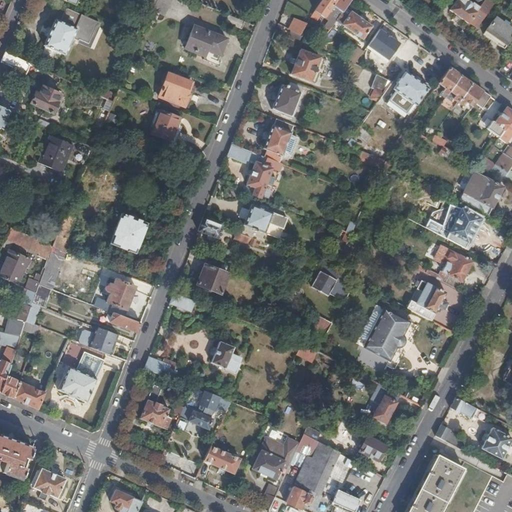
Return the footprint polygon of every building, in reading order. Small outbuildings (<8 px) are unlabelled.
[(157,0),(153,11),(159,14),(165,17),(172,0),(157,0)] [(345,8),(350,0),(322,0),(311,16),(317,20),(320,15),(324,18),(330,10),(339,17),(345,8)] [(456,0),(449,10),(467,23),(468,21),(479,6),(474,2),(472,1),(471,3),(467,0),(456,0)] [(479,6),(468,21),(476,27),(494,2),(491,0),(473,0),(474,2),(479,6)] [(98,23),(67,8),(60,22),(56,20),(51,30),(51,29),(47,35),(48,36),(45,45),(46,46),(43,54),(52,59),(56,51),(64,55),(72,37),(87,43),(95,26),(97,27),(98,23)] [(371,27),(345,8),(339,17),(336,21),(362,40),(371,27)] [(149,17),(148,20),(155,23),(159,14),(153,11),(151,11),(149,17)] [(228,15),(224,24),(240,30),(244,22),(228,15)] [(302,34),(305,21),(291,17),(287,30),(302,34)] [(509,40),(511,41),(511,28),(496,17),(483,34),(503,48),(509,40)] [(185,49),(218,62),(227,40),(193,26),(185,49)] [(302,44),(316,49),(320,43),(305,37),(302,44)] [(354,64),(363,52),(356,48),(347,61),(354,64)] [(291,74),(310,82),(319,58),(300,50),(291,74)] [(30,64),(5,52),(1,63),(25,74),(30,64)] [(401,67),(400,66),(389,58),(378,75),(391,82),(401,67)] [(459,75),(449,67),(437,84),(443,89),(440,94),(444,97),(445,95),(459,75)] [(426,89),(404,72),(400,79),(399,79),(395,83),(396,84),(393,90),(415,106),(426,89)] [(191,84),(191,83),(168,74),(159,97),(184,107),(187,99),(184,98),(190,83),(191,84)] [(470,83),(459,75),(445,95),(456,103),(470,83)] [(391,82),(383,78),(376,90),(375,89),(371,98),(377,101),(377,102),(391,82)] [(482,92),(470,83),(456,103),(462,107),(464,104),(471,108),(474,103),(482,92)] [(271,109),(291,117),(300,93),(281,85),(271,109)] [(30,104),(52,113),(60,95),(42,86),(38,94),(35,93),(30,104)] [(107,99),(108,99),(109,97),(111,92),(103,88),(100,95),(107,99)] [(491,97),(482,92),(474,103),(482,108),(491,97)] [(104,108),(108,111),(113,101),(109,99),(108,99),(104,108)] [(0,138),(12,113),(0,107),(0,138)] [(511,118),(511,112),(506,108),(494,123),(491,121),(486,129),(498,138),(511,118)] [(151,134),(171,142),(177,125),(180,119),(160,111),(151,134)] [(511,118),(498,138),(505,144),(511,134),(511,118)] [(293,126),(276,119),(273,125),(272,125),(263,149),(266,150),(264,157),(279,163),(289,137),(293,126)] [(350,139),(356,143),(370,123),(364,119),(350,139)] [(177,125),(171,142),(175,143),(181,126),(177,125)] [(326,137),(340,142),(343,135),(329,130),(326,137)] [(70,146),(47,136),(36,163),(59,173),(70,146)] [(346,146),(352,148),(356,143),(350,139),(346,146)] [(278,172),(281,164),(279,163),(264,157),(231,145),(226,157),(246,164),(248,163),(249,161),(254,163),(246,185),(244,192),(259,198),(271,169),(278,172)] [(511,149),(499,169),(482,161),(479,166),(503,178),(511,164),(511,149)] [(384,161),(383,160),(362,152),(359,158),(366,162),(380,169),(384,161)] [(473,174),(493,204),(501,187),(474,172),(473,174)] [(493,204),(473,174),(459,201),(487,215),(493,204)] [(71,198),(76,185),(69,182),(64,195),(71,198)] [(244,226),(240,234),(260,241),(263,243),(266,235),(278,239),(286,219),(251,204),(242,225),(244,226)] [(425,228),(463,247),(466,241),(468,242),(480,219),(467,212),(467,211),(466,210),(465,211),(461,209),(461,210),(459,209),(457,210),(453,216),(451,216),(448,221),(447,220),(442,228),(429,221),(425,228)] [(110,244),(135,255),(147,224),(121,214),(110,244)] [(66,215),(52,247),(65,252),(67,253),(72,242),(67,239),(75,219),(66,215)] [(222,227),(202,219),(197,231),(207,235),(206,239),(215,243),(217,238),(217,239),(222,227)] [(372,220),(371,223),(373,229),(375,229),(378,228),(380,225),(381,225),(380,220),(378,221),(375,219),(372,220)] [(351,234),(354,225),(350,223),(346,232),(351,234)] [(46,258),(50,246),(10,228),(1,246),(6,248),(10,240),(39,253),(38,255),(46,258)] [(240,234),(236,232),(233,238),(247,243),(247,242),(251,244),(251,245),(254,246),(254,245),(257,247),(260,241),(240,234)] [(351,234),(346,244),(352,246),(354,241),(356,237),(351,234)] [(356,237),(354,241),(365,246),(367,242),(356,237)] [(260,241),(257,247),(267,251),(270,245),(263,243),(260,241)] [(47,261),(38,285),(51,290),(65,252),(52,247),(47,261)] [(442,282),(456,289),(460,281),(461,282),(472,261),(449,249),(441,263),(444,265),(441,271),(446,274),(442,282)] [(7,250),(0,267),(0,277),(14,284),(16,284),(27,259),(7,250)] [(293,262),(296,255),(284,251),(282,257),(293,262)] [(221,262),(207,257),(196,285),(220,294),(227,275),(218,270),(221,262)] [(424,273),(437,279),(439,276),(426,269),(424,273)] [(351,286),(347,284),(349,278),(340,273),(328,293),(343,301),(351,286)] [(103,302),(100,309),(107,312),(123,318),(135,287),(115,280),(113,286),(110,284),(109,286),(108,287),(107,288),(107,289),(107,290),(107,292),(110,293),(106,304),(103,302)] [(406,308),(430,321),(438,307),(444,310),(447,303),(442,300),(445,293),(426,283),(426,284),(420,281),(416,289),(421,292),(415,304),(410,301),(406,308)] [(10,318),(4,334),(19,337),(34,293),(16,284),(14,284),(12,288),(27,295),(18,321),(10,318)] [(37,287),(31,304),(38,307),(44,309),(50,291),(37,287)] [(421,292),(416,289),(410,301),(415,304),(421,292)] [(194,302),(173,294),(170,304),(191,312),(194,302)] [(30,307),(25,323),(32,325),(37,309),(30,307)] [(358,348),(363,350),(383,312),(377,309),(376,309),(375,309),(356,344),(357,346),(358,348)] [(123,318),(107,312),(106,315),(112,317),(109,323),(137,334),(140,324),(123,318)] [(363,350),(389,364),(409,325),(383,312),(363,350)] [(324,337),(331,322),(314,314),(307,329),(324,337)] [(25,323),(22,331),(36,336),(36,333),(38,328),(32,325),(25,323)] [(409,325),(389,364),(395,366),(396,366),(413,333),(415,330),(415,329),(413,327),(409,325)] [(38,328),(36,333),(46,337),(49,332),(38,328)] [(99,330),(96,329),(93,335),(89,347),(110,356),(118,336),(99,329),(99,330)] [(89,347),(93,335),(84,332),(82,333),(79,342),(80,344),(89,347)] [(78,349),(80,344),(68,339),(65,347),(73,351),(78,349)] [(210,363),(235,373),(239,364),(229,359),(233,348),(219,342),(210,363)] [(301,343),(297,351),(304,354),(309,355),(312,353),(314,350),(301,343)] [(58,390),(85,403),(96,380),(95,379),(104,359),(84,351),(76,371),(68,367),(58,390)] [(20,382),(12,399),(37,410),(51,378),(46,375),(43,383),(44,383),(40,392),(29,387),(37,360),(28,356),(20,382)] [(158,362),(149,358),(144,369),(174,380),(180,365),(160,357),(158,362)] [(0,393),(10,365),(1,362),(0,362),(0,393)] [(333,370),(338,372),(341,364),(336,362),(333,370)] [(59,364),(53,376),(59,379),(65,367),(59,364)] [(511,371),(509,369),(508,371),(507,371),(505,373),(504,374),(503,376),(503,378),(503,381),(511,385),(511,371)] [(323,391),(328,393),(338,372),(333,370),(323,391)] [(7,377),(1,394),(12,399),(20,382),(7,377)] [(139,419),(166,430),(171,419),(165,416),(168,410),(160,407),(161,405),(155,402),(161,388),(153,384),(139,419)] [(218,397),(193,387),(184,408),(180,417),(179,418),(208,431),(213,420),(210,418),(212,410),(213,410),(218,397)] [(385,424),(400,395),(387,388),(372,417),(385,424)] [(479,411),(455,398),(450,408),(459,413),(460,412),(471,418),(472,417),(475,418),(479,411)] [(180,417),(184,408),(177,405),(174,414),(180,417)] [(215,418),(222,421),(225,415),(218,412),(215,418)] [(441,426),(435,436),(464,451),(466,446),(448,430),(441,426)] [(234,434),(241,437),(244,430),(237,427),(234,434)] [(303,434),(315,441),(319,433),(307,427),(303,434)] [(506,451),(507,448),(511,439),(492,428),(481,449),(501,460),(506,451)] [(285,503),(306,511),(311,511),(339,453),(315,441),(303,434),(296,450),(310,456),(309,457),(307,456),(285,503)] [(358,451),(377,461),(385,446),(366,436),(358,451)] [(3,473),(21,480),(32,449),(0,437),(0,460),(7,463),(3,473)] [(252,469),(275,480),(284,462),(287,464),(296,444),(287,439),(284,447),(266,438),(252,469)] [(210,447),(204,461),(233,474),(239,459),(210,447)] [(340,491),(354,461),(339,453),(311,511),(330,511),(333,506),(347,511),(353,511),(359,500),(340,491)] [(407,511),(441,511),(463,470),(437,456),(407,511)] [(48,495),(56,499),(65,480),(41,469),(33,488),(41,492),(40,493),(47,496),(48,495)] [(269,484),(258,507),(260,508),(266,494),(274,498),(279,488),(269,484)] [(136,511),(141,502),(133,499),(133,498),(115,491),(110,502),(116,505),(114,508),(115,510),(119,511),(121,511),(122,507),(127,509),(125,511),(136,511)] [(260,508),(268,511),(274,498),(266,494),(260,508)]
